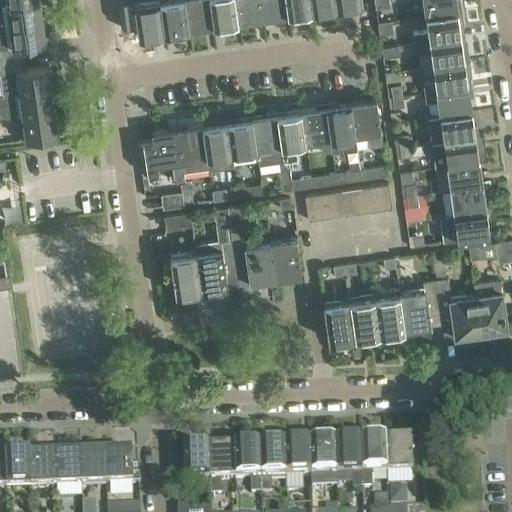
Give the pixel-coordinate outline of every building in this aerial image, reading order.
[(0,0),(0,24),(42,18),(39,0),(0,0)] [(117,0),(121,26),(136,23),(138,35),(164,32),(158,0),(117,0)] [(158,0),(164,32),(189,28),(184,0),(158,0)] [(184,0),(189,28),(214,24),(209,0),(184,0)] [(209,0),(214,24),(238,21),(234,0),(209,0)] [(264,17),(260,0),(234,0),(238,21),(264,17)] [(260,0),(264,17),(288,13),(286,0),(260,0)] [(313,10),(311,0),(286,0),(288,13),(313,10)] [(336,0),(311,0),(313,10),(337,6),(336,0)] [(423,0),(426,17),(462,11),(460,0),(423,0)] [(413,33),(415,43),(461,36),(460,27),(464,26),(462,11),(426,17),(428,31),(413,33)] [(0,59),(23,55),(22,45),(45,42),(42,18),(0,24),(0,59)] [(377,22),(379,33),(393,31),(392,20),(377,22)] [(433,67),(469,61),(467,44),(462,45),(461,36),(415,43),(416,53),(431,51),(433,67)] [(382,58),(400,55),(399,45),(381,48),(382,58)] [(23,55),(0,59),(0,78),(2,94),(52,87),(49,65),(25,68),(23,55)] [(424,81),(426,91),(468,86),(467,77),(472,76),(469,61),(433,67),(435,80),(424,81)] [(399,79),(398,72),(385,74),(386,81),(399,79)] [(390,86),(392,96),(402,95),(400,85),(390,86)] [(438,100),(440,116),(472,112),(468,86),(426,91),(427,101),(438,100)] [(6,117),(22,115),(55,110),(52,87),(2,94),(0,94),(0,104),(4,104),(6,117)] [(402,95),(392,96),(394,108),(403,106),(402,95)] [(376,98),(350,102),(355,134),(368,132),(370,146),(382,144),(376,98)] [(350,102),(327,105),(333,151),(357,147),(355,134),(350,102)] [(327,105),(302,109),(306,142),(321,139),(322,152),(333,151),(327,105)] [(302,109),(276,113),(283,159),(288,159),(295,158),(293,143),(306,142),(302,109)] [(19,139),(58,134),(55,110),(22,115),(24,130),(18,130),(19,139)] [(393,121),(402,120),(400,110),(391,112),(393,121)] [(428,118),(432,142),(475,136),(472,112),(440,116),(428,118)] [(276,113),(252,116),(256,148),(259,163),(278,160),(283,159),(276,113)] [(256,148),(252,116),(226,120),(231,152),(256,148)] [(231,152),(226,120),(202,124),(209,167),(233,164),(231,152)] [(209,167),(202,124),(178,127),(183,159),(181,159),(183,171),(209,167)] [(183,159),(178,127),(152,131),(153,139),(137,141),(141,171),(158,169),(157,163),(172,161),(174,179),(184,177),(183,171),(181,159),(183,159)] [(408,145),(406,134),(398,136),(399,146),(408,145)] [(475,136),(432,142),(435,167),(447,166),(479,161),(486,160),(484,143),(476,144),(475,136)] [(399,146),(401,157),(409,156),(408,145),(399,146)] [(283,159),(278,160),(279,170),(289,168),(288,159),(283,159)] [(447,166),(451,190),(482,186),(479,161),(447,166)] [(387,175),(386,165),(360,169),(362,179),(387,175)] [(289,168),(279,170),(281,180),(291,179),(289,168)] [(337,182),(362,179),(360,169),(336,172),(337,182)] [(336,172),(326,174),(327,184),(337,182),(336,172)] [(311,176),(300,177),(302,187),(312,186),(311,176)] [(291,179),(281,180),(282,190),(293,189),(291,179)] [(181,191),(191,189),(190,182),(180,183),(181,191)] [(382,208),(392,207),(388,182),(379,184),(382,208)] [(247,185),(237,187),(238,197),(249,195),(262,193),(261,183),(247,185)] [(405,184),(407,196),(417,195),(415,183),(405,184)] [(379,184),(368,185),(371,210),(382,208),(379,184)] [(368,185),(356,187),(359,212),(371,210),(368,185)] [(451,190),(454,214),(486,210),(482,186),(451,190)] [(238,197),(237,187),(226,188),(227,198),(238,197)] [(356,187),(344,189),(347,214),(359,212),(356,187)] [(163,208),(193,203),(191,189),(181,191),(161,194),(163,208)] [(344,189),(332,191),(335,215),(347,214),(344,189)] [(332,191),(320,192),(324,217),(335,215),(332,191)] [(320,192),(305,195),(308,219),(324,217),(320,192)] [(417,195),(407,196),(408,206),(418,205),(417,195)] [(290,197),(279,198),(280,208),(291,207),(290,197)] [(410,221),(429,218),(426,203),(418,205),(408,206),(410,221)] [(486,210),(454,214),(440,216),(443,240),(489,234),(486,210)] [(190,211),(164,215),(166,229),(192,225),(190,211)] [(216,240),(194,243),(201,288),(210,287),(211,291),(228,289),(227,284),(239,283),(230,225),(229,222),(213,224),(216,240)] [(239,283),(276,277),(270,241),(245,245),(242,223),(230,225),(239,283)] [(414,245),(424,244),(422,233),(412,234),(414,245)] [(270,241),(276,277),(301,274),(296,237),(270,241)] [(483,257),(481,244),(468,246),(470,259),(483,257)] [(175,292),(201,288),(196,252),(170,255),(175,292)] [(394,256),(383,258),(385,268),(396,266),(394,256)] [(354,262),(346,263),(347,273),(356,272),(354,262)] [(334,275),(347,273),(346,263),(333,265),(334,275)] [(0,276),(0,287),(12,286),(10,275),(0,276)] [(446,277),(438,278),(444,323),(453,321),(455,334),(481,331),(475,294),(452,297),(449,276),(446,277)] [(408,328),(444,323),(438,278),(425,280),(426,288),(402,292),(408,328)] [(500,278),(474,282),(475,294),(481,331),(507,327),(500,278)] [(375,291),(376,295),(382,332),(408,328),(402,292),(402,287),(375,291)] [(357,336),(382,332),(376,295),(351,299),(357,336)] [(323,303),(329,344),(346,342),(345,337),(357,336),(351,299),(323,303)] [(411,439),(385,440),(386,473),(412,472),(411,439)] [(386,473),(385,440),(360,441),(362,490),(372,489),(371,474),(386,473)] [(351,490),(362,490),(360,441),(334,442),(336,475),(351,475),(351,490)] [(334,442),(309,444),(311,476),(311,488),(336,487),(336,475),(334,442)] [(284,445),(285,478),(311,476),(309,444),(284,445)] [(271,478),(285,478),(284,445),(259,446),(261,493),(271,493),(271,478)] [(234,447),(235,480),(249,479),(250,494),(261,493),(259,446),(234,447)] [(234,447),(208,448),(210,481),(210,496),(221,495),(220,480),(235,480),(234,447)] [(176,482),(210,481),(208,448),(183,449),(183,456),(175,457),(176,482)] [(105,452),(106,485),(139,484),(138,464),(131,464),(131,451),(105,452)] [(105,452),(80,453),(81,486),(106,485),(105,452)] [(81,486),(80,453),(55,454),(56,487),(81,486)] [(55,454),(30,455),(31,488),(56,487),(55,454)] [(31,488),(30,455),(4,456),(6,489),(31,488)]
